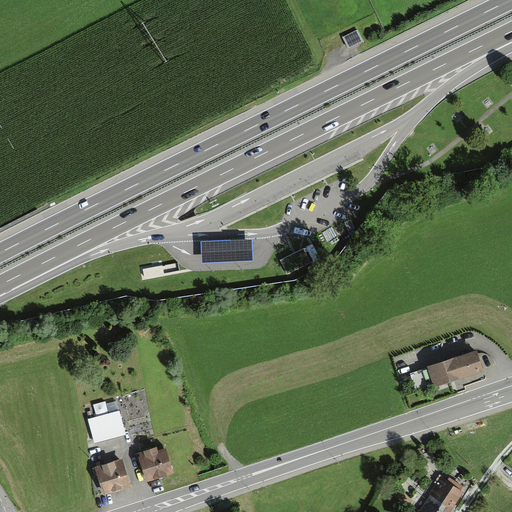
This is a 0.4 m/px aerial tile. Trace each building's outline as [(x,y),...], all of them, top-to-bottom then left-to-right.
[(357,31),(344,37),(350,47),(362,41),(357,31)] [(252,242),(201,244),(202,265),(253,263),(252,242)] [(295,254),(281,261),(288,275),(310,264),(303,250),(295,254)] [(162,266),(143,270),(144,278),(164,274),(162,266)] [(474,352),(426,368),(432,386),(480,370),(474,352)] [(93,440),(121,432),(116,412),(88,419),(93,440)] [(139,456),(146,480),(162,475),(160,471),(168,468),(163,451),(156,453),(155,451),(139,456)] [(120,461),(94,468),(101,493),(127,486),(120,461)] [(438,479),(419,511),(446,511),(459,491),(438,479)]
